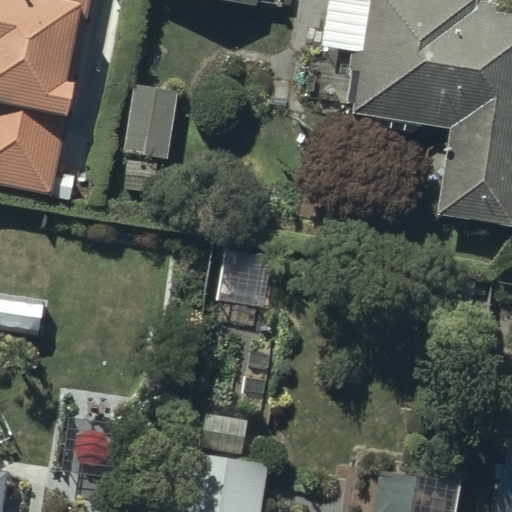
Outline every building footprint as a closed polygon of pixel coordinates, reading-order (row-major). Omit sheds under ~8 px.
[(0,0),(0,186),(48,196),(88,0),(0,0)] [(260,0),(157,0),(258,16),(260,0)] [(444,137),(432,220),(511,232),(511,227),(511,22),(490,20),(492,8),(441,0),(367,0),(359,60),(348,58),(345,79),(355,80),(349,122),(444,137)] [(170,90),(132,84),(120,152),(159,158),(170,90)] [(266,252),(218,245),(211,304),(259,310),(266,252)] [(511,511),(511,431),(498,511),(511,511)] [(248,511),(257,461),(190,450),(179,511),(248,511)]
